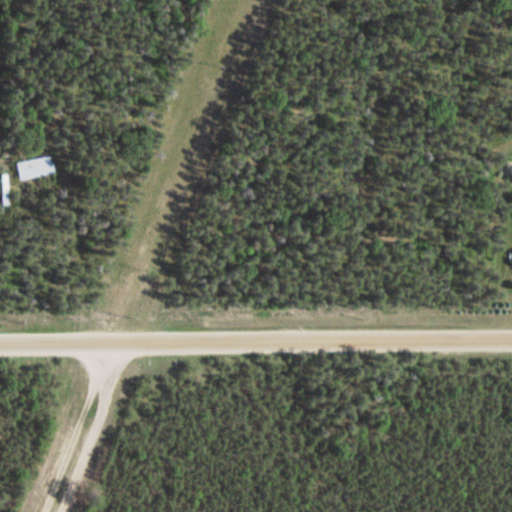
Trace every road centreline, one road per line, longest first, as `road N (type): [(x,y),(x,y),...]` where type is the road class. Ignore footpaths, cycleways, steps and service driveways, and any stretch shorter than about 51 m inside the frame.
road 1 (residential): [(123,345),(511,341)]
road 2 (track): [(123,345),(262,0)]
road 3 (residential): [(55,511),(123,345)]
road 4 (residential): [(0,347),(123,345)]
